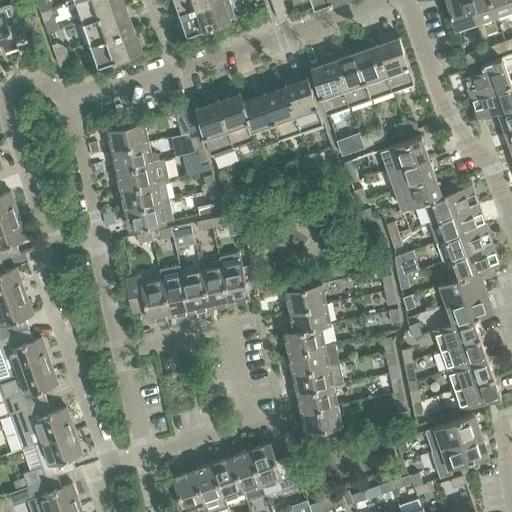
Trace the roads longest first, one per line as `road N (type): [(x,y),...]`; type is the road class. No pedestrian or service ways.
road 1 (residential): [(143,454),(248,428),(230,329),(115,347)]
road 2 (residential): [(511,233),(486,158),(456,138),(403,0)]
road 3 (residential): [(107,462),(33,255),(50,247)]
road 4 (residential): [(174,72),(384,0)]
road 5 (residential): [(50,247),(0,100)]
road 6 (residential): [(96,232),(70,94)]
